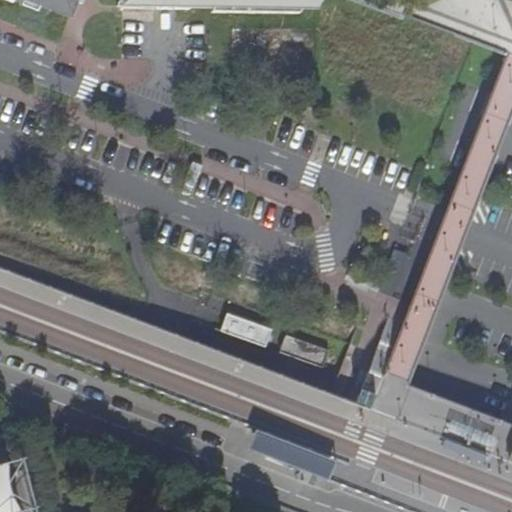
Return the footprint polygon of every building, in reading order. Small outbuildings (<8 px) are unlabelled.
[(316,4),(317,0),(121,0),(118,9),(167,9),(215,9),(291,10),(290,6),(316,4)] [(304,10),(318,10),(321,0),(317,0),(316,4),(290,6),(291,10),(304,10)] [(71,17),(76,2),(44,7),(71,17)] [(418,230),(412,255),(394,250),(382,296),(412,304),(430,233),(418,230)] [(272,332),(228,316),(222,333),(266,349),(272,332)] [(329,353),(286,337),(280,354),(323,370),(329,353)] [(511,433),(510,439),(501,460),(511,464),(511,433)] [(482,456),(439,440),(436,447),(479,464),(482,456)] [(0,511),(8,511),(0,478),(0,511)]
